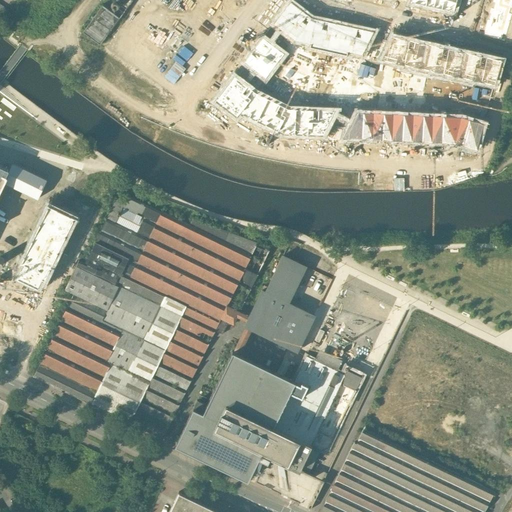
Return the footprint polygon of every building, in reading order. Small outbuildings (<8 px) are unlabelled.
[(205,0),(182,29),(203,45),(226,16),(205,0)] [(410,0),(410,2),(454,12),(456,0),(410,0)] [(488,20),(484,35),(501,40),(503,34),(506,35),(511,14),(509,13),(511,7),(511,0),(493,0),(493,2),(496,2),(494,9),(492,8),(490,13),(491,14),(489,20),(488,20)] [(311,17),(291,2),(273,24),(295,39),(311,43),(310,46),(346,54),(347,51),(362,54),(373,31),(311,17)] [(101,5),(83,31),(100,43),(118,17),(101,5)] [(120,18),(101,43),(167,94),(186,69),(120,18)] [(501,59),(393,35),(381,59),(495,82),(501,59)] [(284,53),(263,37),(244,62),(265,78),(284,53)] [(255,91),(234,75),(214,100),(236,116),(240,112),(282,133),(322,134),(335,110),(289,108),(255,91)] [(461,115),(357,111),(343,136),(454,141),(476,147),(483,122),(461,115)] [(0,191),(4,183),(38,199),(47,179),(13,163),(6,176),(0,173),(0,191)] [(190,225),(128,195),(125,202),(123,206),(119,215),(115,222),(107,218),(85,262),(79,259),(65,289),(74,293),(34,375),(34,376),(88,402),(88,401),(91,403),(90,404),(163,439),(215,330),(216,331),(222,334),(228,322),(233,324),(237,317),(240,312),(269,251),(269,249),(257,243),(193,219),(190,225)] [(125,202),(117,198),(110,211),(119,215),(123,206),(125,202)] [(72,223),(47,211),(20,268),(22,269),(15,283),(35,293),(40,283),(43,285),(72,223)] [(119,215),(110,211),(107,218),(115,222),(119,215)] [(268,287),(264,285),(262,290),(249,316),(240,312),(237,317),(247,321),(244,326),(245,327),(251,330),(297,352),(314,316),(288,303),(306,266),(283,255),(282,257),(272,278),(268,287)] [(15,283),(13,282),(5,298),(0,295),(0,324),(16,332),(35,293),(15,283)] [(294,381),(239,355),(251,330),(245,327),(233,352),(232,351),(208,401),(205,399),(203,403),(197,400),(181,434),(179,437),(177,439),(176,440),(177,443),(175,445),(247,479),(262,452),(279,460),(299,469),(312,444),(327,451),(364,374),(348,367),(345,373),(306,356),(294,381)] [(494,491),(366,427),(357,443),(354,442),(320,511),(484,511),(487,507),(494,491)] [(220,511),(179,492),(169,511),(220,511)]
